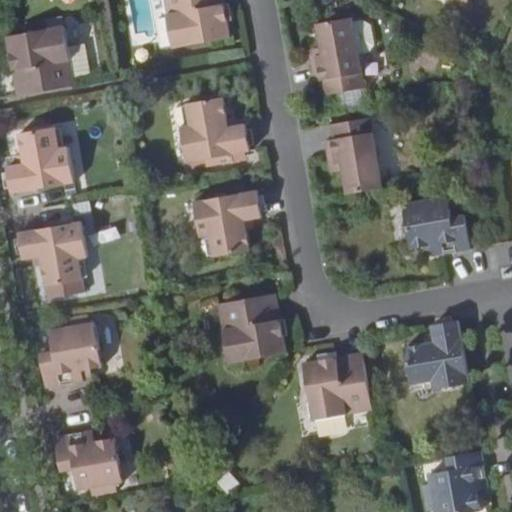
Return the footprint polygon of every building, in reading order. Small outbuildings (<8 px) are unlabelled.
[(216,0),(166,0),(174,47),(231,37),(226,10),(219,12),(216,0)] [(226,10),(224,0),(216,0),(219,12),(226,10)] [(323,54),(311,56),(315,81),(324,80),(327,94),(365,87),(353,16),(318,23),(322,44),(323,54)] [(7,69),(12,97),(69,87),(58,27),(2,37),(5,56),(12,54),(14,68),(7,69)] [(309,47),(311,56),(323,54),(322,44),(309,47)] [(70,45),(71,69),(87,69),(86,45),(70,45)] [(5,56),(7,69),(14,68),(12,54),(5,56)] [(229,127),(228,121),(224,96),(187,103),(191,125),(181,126),(188,161),(251,150),(246,124),(236,125),(229,127)] [(344,174),(348,194),(383,187),(370,116),(332,124),(334,138),(326,140),(330,165),(342,162),(344,174)] [(24,162),(17,163),(7,165),(12,192),(75,181),(69,145),(60,147),(56,126),(19,132),(23,157),(24,162)] [(333,176),(344,174),(342,162),(330,165),(333,176)] [(246,219),(253,217),(263,216),(259,189),(196,200),(202,236),(211,234),(215,256),(251,249),(247,224),(246,219)] [(435,255),(448,253),(472,249),(466,213),(452,216),(448,196),(404,204),(412,248),(426,246),(433,244),(435,255)] [(41,256),(42,263),(48,298),(86,290),(80,258),(89,257),(82,220),(20,231),(25,259),(36,257),(41,256)] [(428,257),(435,255),(433,244),(426,246),(428,257)] [(275,321),(282,319),(277,293),(220,303),(230,362),(287,351),(285,333),(277,335),(275,321)] [(285,333),(282,319),(275,321),(277,335),(285,333)] [(436,388),(471,383),(459,319),(433,324),(435,334),(436,341),(427,342),(406,346),(413,383),(434,380),(436,388)] [(54,349),(46,350),(41,351),(47,387),(84,381),(82,369),(103,366),(96,321),(50,329),(53,341),(54,349)] [(426,336),(427,342),(436,341),(435,334),(426,336)] [(45,343),(46,350),(54,349),(53,341),(45,343)] [(373,409),(363,351),(337,356),(338,363),(324,366),(322,359),(305,362),(315,419),(373,409)] [(337,356),(322,359),(324,366),(338,363),(337,356)] [(75,468),(77,477),(79,489),(124,481),(116,437),(94,440),(93,429),(56,436),(62,471),(68,470),(75,468)] [(469,511),(482,510),(480,495),(479,489),(489,487),(483,449),(448,456),(450,469),(429,473),(436,511),(469,511)] [(69,478),(77,477),(75,468),(68,470),(69,478)] [(225,494),(238,483),(228,471),(215,481),(225,494)]
